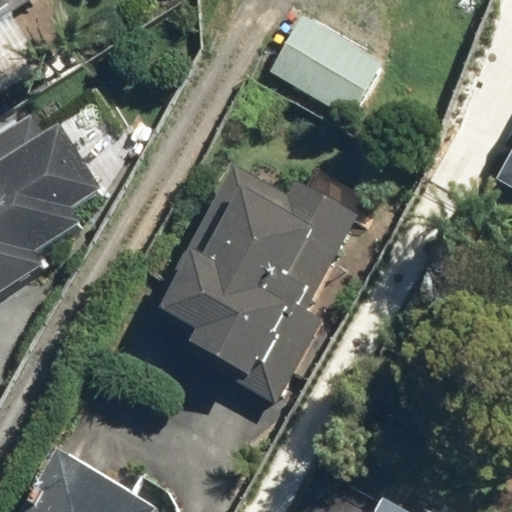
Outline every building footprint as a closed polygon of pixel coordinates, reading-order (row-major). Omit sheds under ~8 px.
[(0,0),(0,37),(62,2),(60,0),(0,0)] [(310,15),(272,77),(351,126),(389,64),(310,15)] [(0,310),(54,280),(44,262),(85,238),(74,219),(106,201),(67,134),(57,139),(49,125),(0,152),(0,310)] [(511,152),(497,179),(511,187),(511,152)] [(203,341),(194,357),(287,408),(330,329),(308,317),(359,224),(304,194),(296,207),(242,177),(163,319),(203,341)] [(21,511),(144,511),(151,499),(57,448),(21,511)]
